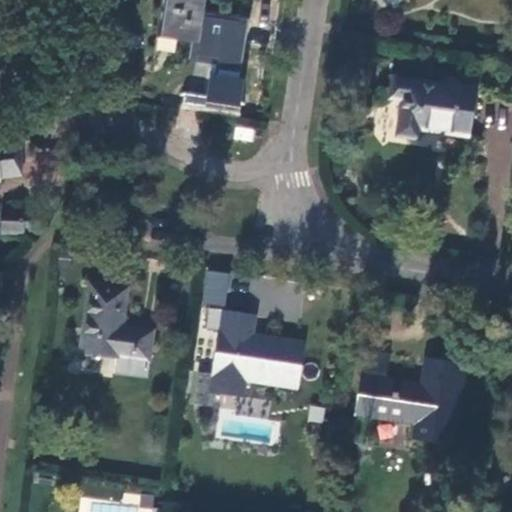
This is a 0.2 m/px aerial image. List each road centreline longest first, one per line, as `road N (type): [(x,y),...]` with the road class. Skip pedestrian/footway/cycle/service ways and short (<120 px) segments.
road 1 (residential): [(0,126),(96,118),(227,172),(291,160)]
road 2 (residential): [(291,160),(307,215),(347,252),(511,285)]
road 3 (residential): [(313,0),(291,160)]
